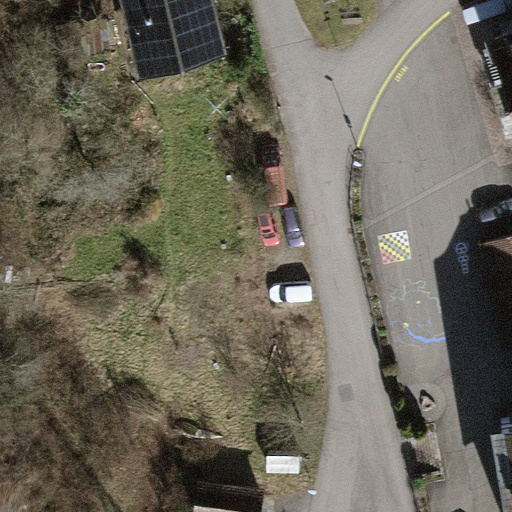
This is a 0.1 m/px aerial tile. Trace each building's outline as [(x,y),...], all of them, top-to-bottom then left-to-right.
[(133,0),(152,68),(223,50),(209,0),(133,0)] [(511,24),(488,32),(511,108),(511,24)] [(511,236),(483,245),(510,343),(511,342),(511,236)] [(511,417),(501,420),(511,476),(511,417)] [(260,511),(264,486),(200,477),(194,511),(260,511)]
